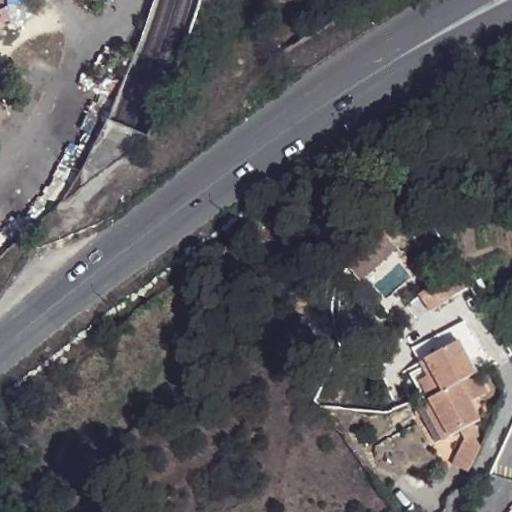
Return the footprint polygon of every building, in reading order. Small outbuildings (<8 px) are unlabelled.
[(337,256),(363,280),(398,244),(371,219),(337,256)] [(411,260),(404,264),(410,275),(418,271),(411,260)] [(419,292),(429,308),(468,284),(458,268),(419,292)] [(421,369),(415,372),(404,378),(419,405),(410,410),(431,447),(454,434),(457,440),(445,467),(462,475),(474,449),(469,442),(460,424),(463,422),(480,413),(473,400),(475,399),(464,380),(471,377),(468,372),(464,364),(453,345),(419,364),(421,369)] [(471,360),(464,364),(468,372),(475,368),(471,360)] [(481,396),(471,377),(464,380),(475,399),(481,396)] [(460,424),(469,442),(473,440),(463,422),(460,424)]
